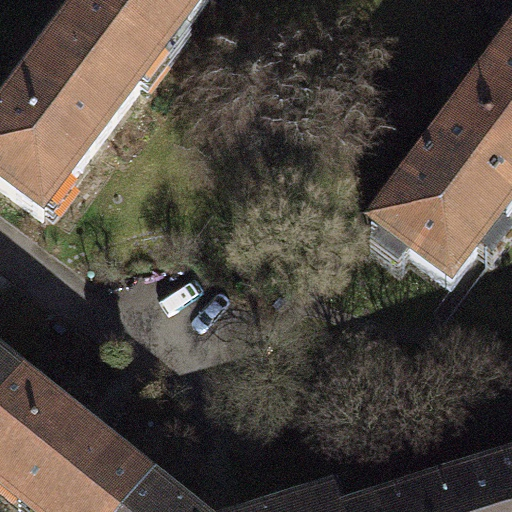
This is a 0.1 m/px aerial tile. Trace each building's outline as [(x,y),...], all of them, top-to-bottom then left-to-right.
[(163,66),(211,0),(91,0),(86,8),(163,66)] [(163,66),(86,8),(49,57),(0,122),(0,191),(44,224),(163,66)] [(511,47),(501,62),(511,70),(511,47)] [(511,214),(511,70),(501,62),(372,234),(452,294),(511,214)] [(0,406),(19,383),(20,382),(0,366),(0,406)] [(128,511),(149,487),(19,383),(0,406),(0,481),(38,511),(128,511)] [(511,511),(511,477),(400,511),(511,511)] [(340,511),(338,502),(305,511),(179,511),(149,487),(128,511),(340,511)]
